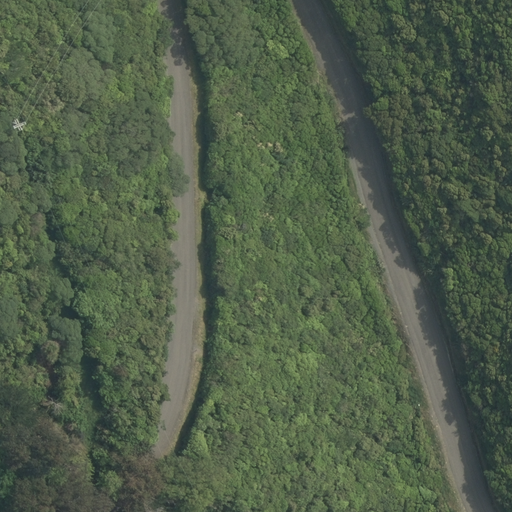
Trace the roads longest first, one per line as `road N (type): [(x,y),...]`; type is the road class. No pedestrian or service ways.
road 1 (residential): [(302,0),(359,124),(481,511)]
road 2 (residential): [(103,511),(156,432),(177,343),(176,91),(160,0)]
